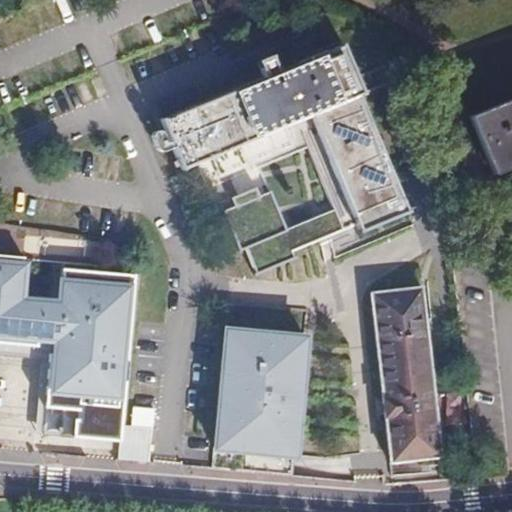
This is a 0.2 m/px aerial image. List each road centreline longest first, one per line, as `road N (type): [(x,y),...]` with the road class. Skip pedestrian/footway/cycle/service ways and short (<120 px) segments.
road 1 (residential): [(0,475),(407,504),(511,495)]
road 2 (unknown): [(186,295),(265,299),(342,330),(350,347),(346,501)]
